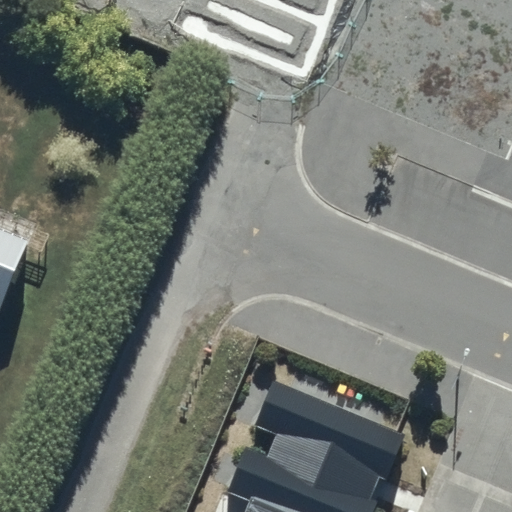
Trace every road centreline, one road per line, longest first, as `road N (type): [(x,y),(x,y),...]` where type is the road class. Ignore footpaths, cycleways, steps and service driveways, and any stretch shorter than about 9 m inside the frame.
road 1 (residential): [(208,209),(511,336)]
road 2 (residential): [(208,209),(82,511)]
